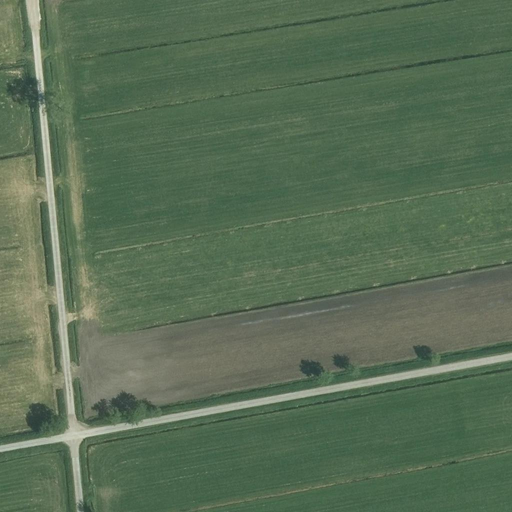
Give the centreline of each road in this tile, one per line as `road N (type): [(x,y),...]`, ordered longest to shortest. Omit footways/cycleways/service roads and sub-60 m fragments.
road 1 (unclassified): [(511,356),(73,435)]
road 2 (unclassified): [(73,435),(35,31)]
